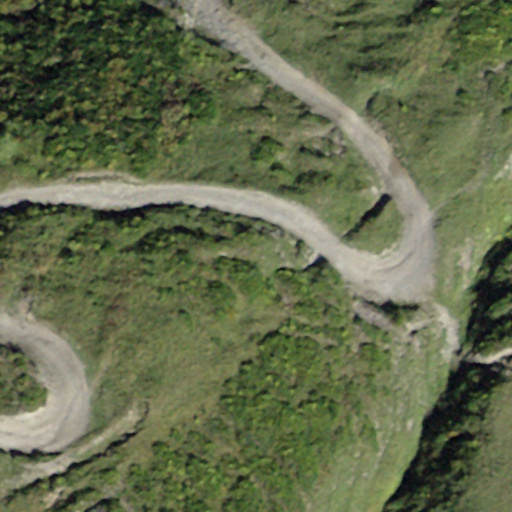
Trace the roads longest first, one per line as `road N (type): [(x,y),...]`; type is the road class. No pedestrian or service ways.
road 1 (track): [(205,0),(373,139),(416,223),(408,263),(360,265),(291,215),(200,195),(49,193),(0,204)]
road 2 (track): [(0,330),(39,342),(69,372),(70,410),(38,429),(0,427)]
